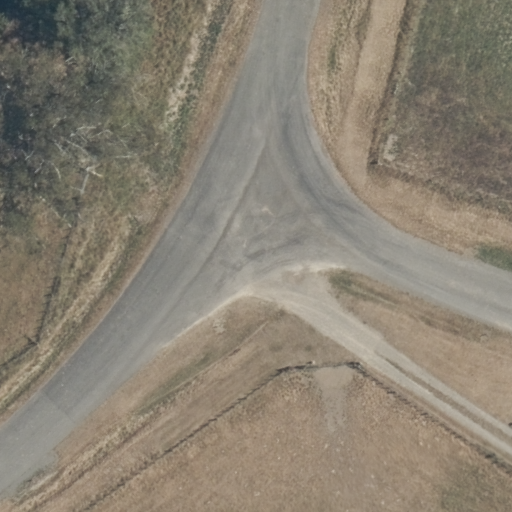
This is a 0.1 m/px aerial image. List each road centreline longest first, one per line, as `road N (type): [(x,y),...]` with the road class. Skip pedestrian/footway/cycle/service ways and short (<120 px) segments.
road 1 (unclassified): [(221,196),(178,291),(76,405),(0,459)]
road 2 (residential): [(221,196),(511,298)]
road 3 (unclassified): [(294,0),(221,196)]
